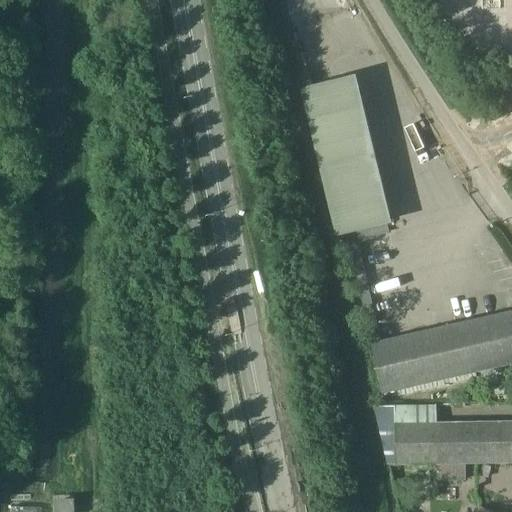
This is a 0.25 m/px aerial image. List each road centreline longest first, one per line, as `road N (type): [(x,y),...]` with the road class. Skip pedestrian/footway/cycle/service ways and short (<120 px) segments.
road 1 (primary): [(283,511),(183,0)]
road 2 (unclassified): [(511,211),(374,0)]
